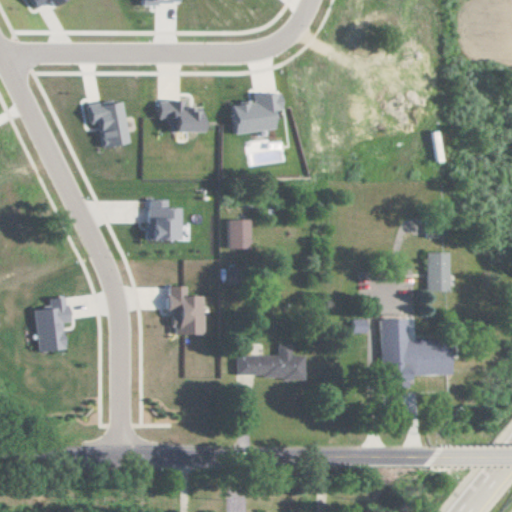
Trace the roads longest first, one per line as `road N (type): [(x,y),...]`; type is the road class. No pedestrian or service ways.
road 1 (residential): [(132,458),(118,269),(0,42)]
road 2 (tertiary): [(438,458),(0,458)]
road 3 (residential): [(3,48),(243,46),(281,39),(316,0)]
